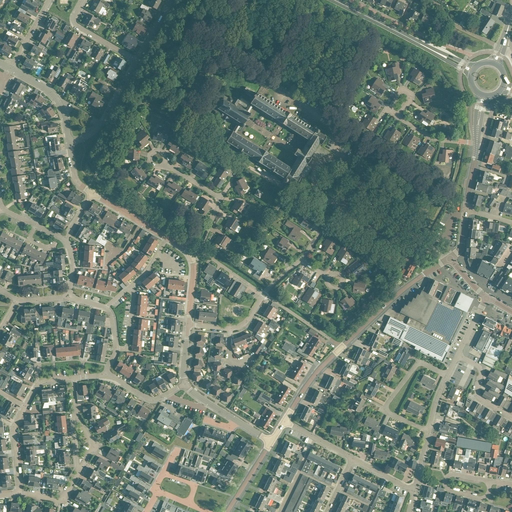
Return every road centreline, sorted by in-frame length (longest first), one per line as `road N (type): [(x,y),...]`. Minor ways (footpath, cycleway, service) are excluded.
road 1 (tertiary): [(284,421),(325,362),(449,258)]
road 2 (residential): [(428,431),(385,406),(416,365),(446,377)]
